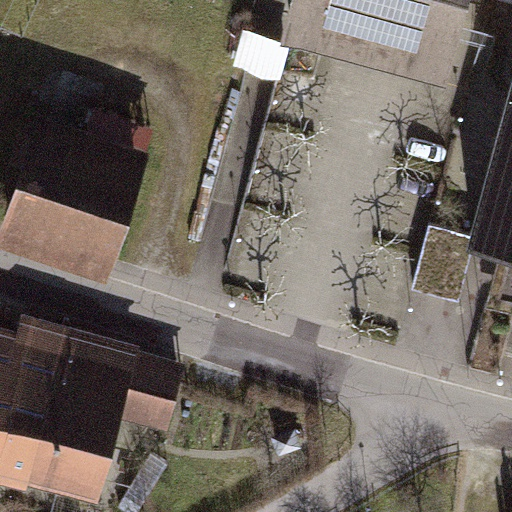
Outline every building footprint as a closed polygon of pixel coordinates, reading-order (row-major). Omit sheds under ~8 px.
[(511,0),(297,0),(292,20),(443,61),(460,0),(511,0),(511,109),(480,233),(511,241),(511,0)] [(139,155),(42,123),(10,220),(107,251),(139,155)] [(432,220),(414,283),(460,295),(477,232),(432,220)] [(0,453),(2,454),(16,402),(49,410),(71,330),(25,317),(20,333),(15,353),(0,350),(0,453)] [(20,333),(0,328),(0,350),(15,353),(20,333)] [(136,348),(71,330),(49,410),(34,463),(31,471),(63,480),(66,469),(95,476),(92,488),(98,489),(119,409),(136,348)] [(184,361),(136,348),(119,409),(168,422),(184,361)] [(34,463),(49,410),(16,402),(2,454),(34,463)] [(66,469),(63,480),(92,488),(95,476),(66,469)]
